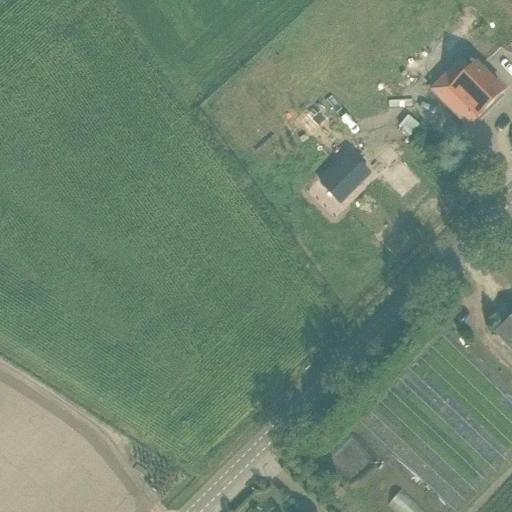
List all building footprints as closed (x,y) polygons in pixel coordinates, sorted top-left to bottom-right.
[(354,0),(334,21),(376,63),(391,78),(460,7),(453,0),(354,0)] [(314,2),(268,48),(335,114),(356,92),(366,102),(372,95),(357,80),(376,63),(334,21),(314,2)] [(391,78),(376,63),(357,80),(385,107),(402,90),(391,78)] [(431,91),(467,127),(502,93),(474,65),(462,77),(453,68),(431,91)] [(311,134),(323,122),(311,110),(299,123),(311,134)] [(395,114),(386,124),(400,136),(409,126),(395,114)] [(368,174),(350,156),(320,185),(339,204),(368,174)] [(391,157),(377,171),(385,180),(384,181),(401,198),(418,181),(401,164),(400,166),(391,157)] [(511,317),(494,335),(511,353),(511,317)] [(312,454),(342,488),(366,466),(335,433),(312,454)]
